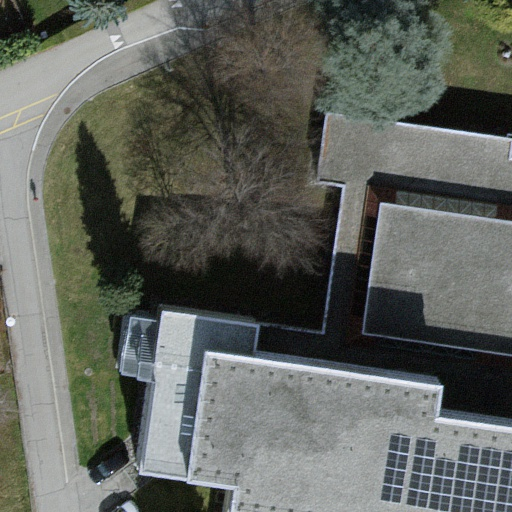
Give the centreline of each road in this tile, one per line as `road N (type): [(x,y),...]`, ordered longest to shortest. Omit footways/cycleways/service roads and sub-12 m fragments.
road 1 (residential): [(2,88),(55,511)]
road 2 (residential): [(2,88),(216,0)]
